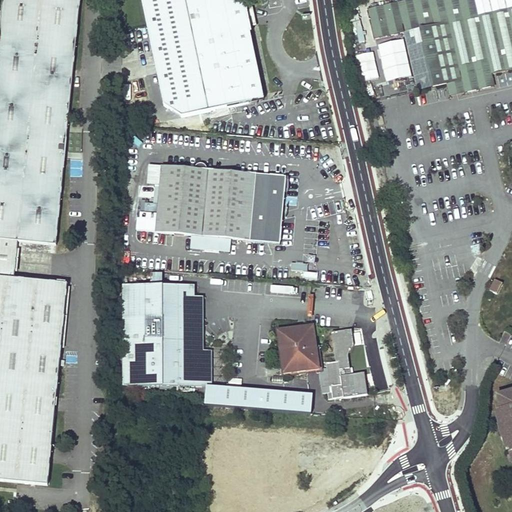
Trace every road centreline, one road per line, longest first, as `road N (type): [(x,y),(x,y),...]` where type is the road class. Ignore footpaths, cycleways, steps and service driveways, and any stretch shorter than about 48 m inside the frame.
road 1 (secondary): [(426,435),(324,0)]
road 2 (residential): [(468,416),(478,284),(511,217)]
